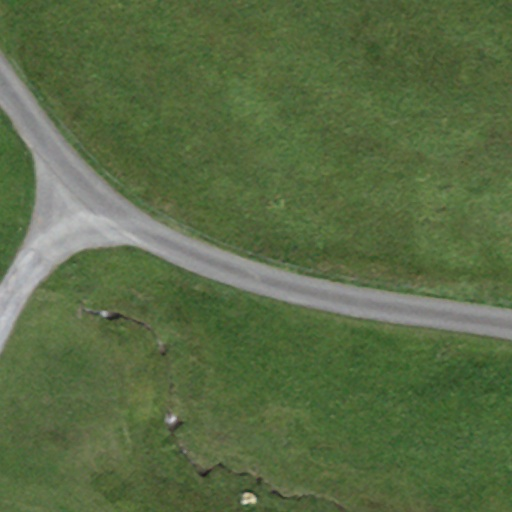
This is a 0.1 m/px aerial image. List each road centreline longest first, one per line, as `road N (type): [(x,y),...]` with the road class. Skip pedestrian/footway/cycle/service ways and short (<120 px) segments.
road 1 (unclassified): [(511,328),(356,310),(180,253),(87,199),(0,76)]
road 2 (track): [(87,199),(23,272),(0,325)]
